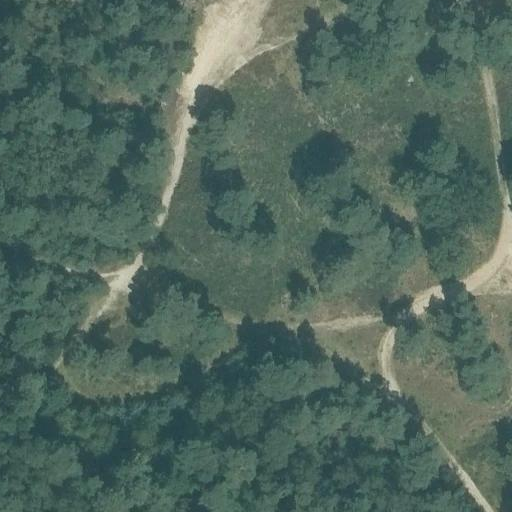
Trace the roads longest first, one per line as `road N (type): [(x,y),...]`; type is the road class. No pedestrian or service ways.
road 1 (track): [(474,0),(508,260),(505,270),(402,316),(389,351),(424,435),(483,511)]
road 2 (track): [(84,331),(115,396),(137,400),(261,328),(402,316)]
road 3 (track): [(129,283),(160,237),(201,79),(228,9),(240,0)]
road 4 (track): [(129,283),(313,345),(407,401)]
